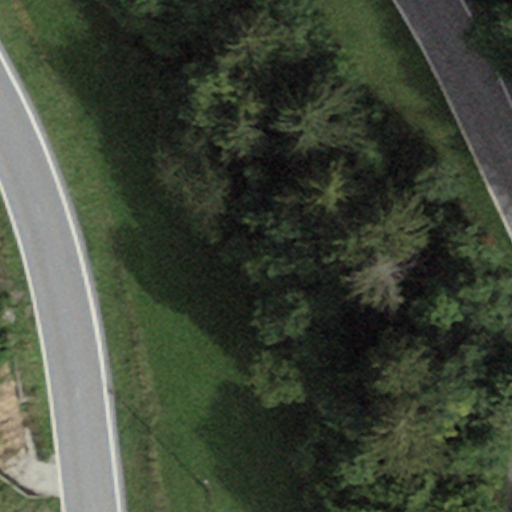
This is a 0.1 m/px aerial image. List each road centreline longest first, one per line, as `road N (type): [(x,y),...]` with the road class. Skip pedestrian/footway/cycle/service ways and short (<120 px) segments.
road 1 (tertiary): [(0,112),(55,260),(91,511)]
road 2 (tertiary): [(511,168),(429,0)]
